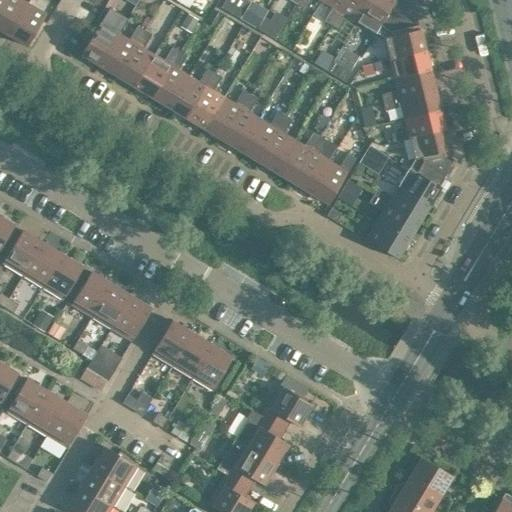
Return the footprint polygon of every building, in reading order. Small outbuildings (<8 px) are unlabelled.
[(23,0),(5,0),(0,9),(0,29),(9,35),(28,3),(23,0)] [(230,0),(225,0),(222,6),(240,18),(246,9),(230,0)] [(322,0),(333,6),(340,11),(346,0),(322,0)] [(346,0),(340,11),(338,15),(345,19),(347,15),(358,21),(370,0),(346,0)] [(395,0),(370,0),(358,21),(375,32),(394,2),(395,0)] [(407,10),(394,2),(375,32),(385,37),(390,58),(426,49),(420,24),(419,24),(416,13),(408,8),(407,10)] [(28,3),(9,35),(27,46),(47,14),(28,3)] [(246,9),(241,18),(258,28),(263,19),(246,9)] [(330,10),(325,20),(332,24),(338,15),(330,10)] [(199,20),(189,13),(181,26),(191,33),(199,20)] [(338,15),(332,24),(339,29),(345,19),(338,15)] [(283,26),(271,19),(263,32),(275,39),(283,26)] [(100,22),(81,54),(100,65),(119,33),(100,22)] [(137,26),(131,36),(139,40),(145,30),(137,26)] [(145,30),(139,40),(146,44),(152,34),(145,30)] [(119,33),(100,65),(117,76),(137,44),(119,33)] [(137,44),(117,76),(135,87),(154,55),(137,44)] [(231,46),(224,56),(233,62),(240,52),(231,46)] [(335,59),(334,61),(337,62),(340,65),(344,67),(350,71),(351,71),(360,56),(343,46),(335,59)] [(172,47),(166,57),(174,61),(180,51),(172,47)] [(395,78),(431,69),(426,49),(390,58),(395,78)] [(180,51),(174,61),(181,66),(187,56),(180,51)] [(335,59),(323,52),(316,64),(328,71),(335,59)] [(154,55),(135,87),(152,97),(172,65),(154,55)] [(385,59),(374,62),(376,71),(387,68),(385,59)] [(336,62),(330,72),(338,77),(344,67),(336,62)] [(172,65),(152,97),(170,108),(189,76),(172,65)] [(345,81),(351,71),(344,67),(338,77),(345,81)] [(189,76),(170,108),(187,118),(215,73),(207,68),(199,81),(189,76)] [(397,90),(393,91),(395,99),(399,98),(436,89),(431,69),(395,78),(397,90)] [(215,73),(187,118),(205,129),(224,97),(214,90),(222,77),(215,73)] [(243,89),(237,99),(244,103),(250,94),(243,89)] [(436,89),(399,98),(404,118),(441,109),(436,89)] [(393,91),(382,94),(384,102),(395,99),(393,91)] [(250,94),(244,103),(252,108),(258,98),(250,94)] [(224,97),(205,129),(222,139),(242,107),(224,97)] [(395,99),(384,102),(386,110),(397,107),(395,99)] [(242,107),(222,139),(240,150),(259,118),(242,107)] [(370,107),(362,109),(367,127),(375,125),(376,118),(375,116),(375,115),(374,113),(370,107)] [(409,138),(445,128),(441,109),(404,118),(409,138)] [(278,111),(272,120),(279,124),(285,115),(278,111)] [(322,132),(330,118),(323,114),(314,128),(322,132)] [(285,115),(279,124),(287,129),(292,119),(285,115)] [(259,118),(240,150),(257,160),(276,128),(259,118)] [(276,128),(257,160),(275,171),(294,139),(276,128)] [(451,155),(452,154),(445,128),(409,138),(414,158),(408,168),(439,186),(439,185),(447,173),(449,174),(453,166),(451,155)] [(391,133),(393,142),(405,139),(402,130),(391,133)] [(294,139),(275,171),(292,182),(320,136),(313,132),(304,145),(294,139)] [(320,136),(292,182),(310,192),(329,160),(319,154),(327,141),(320,136)] [(380,151),(370,144),(365,152),(375,158),(380,151)] [(361,159),(359,162),(377,172),(387,155),(380,151),(375,158),(365,152),(361,159)] [(348,152),(342,162),(350,167),(356,157),(348,152)] [(329,160),(310,192),(328,204),(348,171),(329,160)] [(441,186),(439,185),(439,186),(408,168),(398,185),(430,205),(441,186)] [(348,179),(337,197),(352,205),(362,187),(348,179)] [(392,196),(388,193),(383,200),(387,203),(419,222),(430,205),(398,185),(392,196)] [(378,187),(373,194),(383,200),(388,193),(378,187)] [(373,194),(369,201),(379,208),(383,200),(373,194)] [(419,222),(387,203),(377,220),(409,240),(419,222)] [(337,221),(342,213),(332,207),(327,215),(337,221)] [(0,247),(14,224),(0,215),(0,247)] [(366,239),(398,258),(409,240),(377,220),(366,239)] [(23,230),(3,262),(23,274),(43,242),(23,230)] [(43,286),(63,254),(43,242),(23,274),(43,286)] [(63,299),(83,266),(63,254),(43,286),(63,299)] [(91,271),(72,304),(92,316),(112,283),(91,271)] [(112,328),(131,295),(112,283),(92,316),(112,328)] [(0,292),(0,303),(4,306),(9,298),(0,292)] [(132,340),(152,307),(131,295),(112,328),(132,340)] [(13,312),(19,303),(9,298),(4,306),(13,312)] [(51,320),(41,314),(34,324),(45,331),(51,320)] [(172,320),(152,353),(173,365),(192,332),(172,320)] [(65,328),(55,322),(48,333),(58,339),(65,328)] [(192,377),(212,344),(192,332),(173,365),(192,377)] [(78,339),(73,348),(82,354),(88,345),(78,339)] [(101,344),(87,367),(107,380),(108,380),(122,357),(101,344)] [(212,389),(232,356),(212,344),(192,377),(212,389)] [(0,403),(18,373),(0,361),(0,403)] [(101,390),(107,380),(87,367),(86,367),(80,377),(101,390)] [(287,373),(262,415),(284,429),(290,420),(300,426),(312,404),(303,399),(309,387),(287,373)] [(27,378),(7,410),(28,423),(47,390),(27,378)] [(47,435),(67,402),(47,390),(28,423),(47,435)] [(137,400),(128,394),(122,403),(132,409),(137,400)] [(67,447),(87,414),(67,402),(47,435),(67,447)] [(289,444),(279,438),(284,429),(262,415),(253,410),(235,439),(244,444),(276,464),(289,444)] [(158,412),(153,421),(162,427),(167,418),(158,412)] [(185,441),(193,428),(179,419),(171,432),(185,441)] [(254,478),(264,484),(276,464),(244,444),(226,473),(249,487),(254,478)] [(137,465),(104,446),(92,466),(124,486),(137,465)] [(12,448),(7,457),(26,469),(32,460),(12,448)] [(411,462),(413,470),(410,475),(442,495),(453,476),(416,453),(411,462)] [(172,462),(161,455),(153,468),(164,475),(172,462)] [(80,485),(113,505),(124,486),(92,466),(80,485)] [(42,467),(37,475),(47,481),(52,472),(42,467)] [(222,511),(247,511),(253,502),(244,496),(249,487),(226,473),(208,503),(222,511)] [(406,481),(398,483),(394,491),(428,511),(431,511),(442,495),(410,475),(406,481)] [(68,506),(77,511),(108,511),(113,505),(80,485),(68,506)] [(163,496),(151,489),(146,499),(157,506),(163,496)] [(389,499),(391,507),(387,511),(428,511),(394,491),(389,499)] [(511,511),(511,496),(505,492),(493,511),(511,511)]
